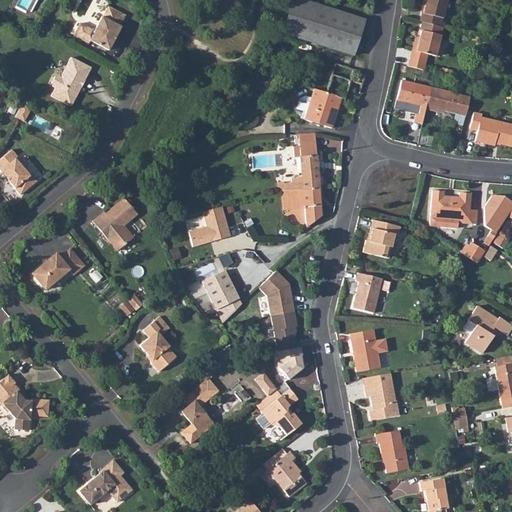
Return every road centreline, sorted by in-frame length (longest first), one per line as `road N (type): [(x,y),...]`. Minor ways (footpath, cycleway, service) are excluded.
road 1 (residential): [(372,139),(357,166),(320,317),(345,457),(340,478)]
road 2 (residential): [(160,0),(163,35),(95,158),(0,241)]
road 3 (residential): [(0,288),(103,411)]
road 4 (residential): [(372,139),(389,151),(455,166),(511,170)]
road 5 (residential): [(387,0),(368,118),(372,139)]
road 6 (residential): [(103,411),(13,492)]
